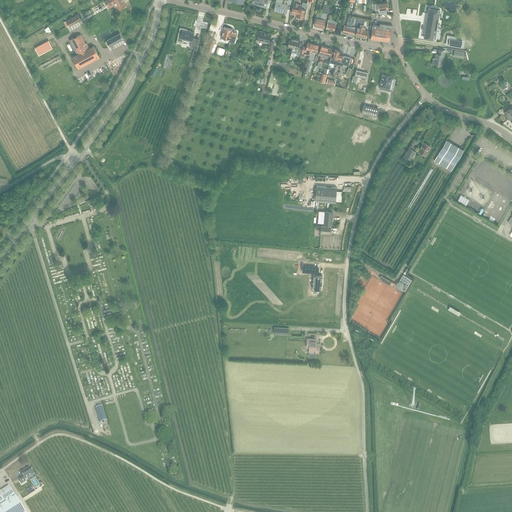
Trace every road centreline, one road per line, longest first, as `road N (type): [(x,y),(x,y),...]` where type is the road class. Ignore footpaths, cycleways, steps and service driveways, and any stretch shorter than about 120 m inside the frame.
road 1 (unclassified): [(367,511),(362,389),(343,310),(348,252),(374,163),(425,96)]
road 2 (tertiary): [(401,54),(169,0)]
road 3 (secondary): [(77,157),(139,62),(158,0)]
road 4 (secondary): [(0,261),(77,157)]
